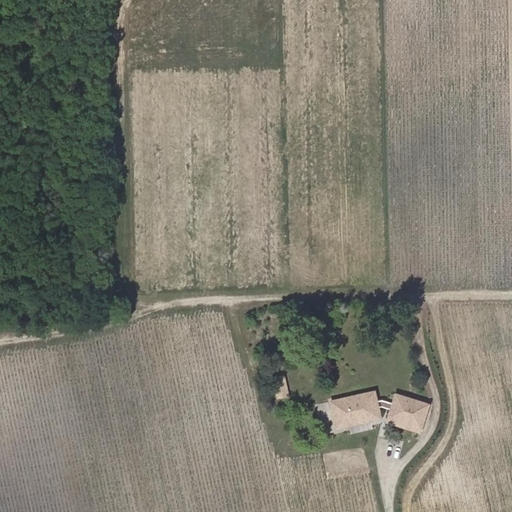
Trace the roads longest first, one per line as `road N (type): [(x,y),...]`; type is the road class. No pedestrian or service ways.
road 1 (track): [(0,338),(105,326),(179,300),(511,295)]
road 2 (track): [(123,0),(126,319)]
road 3 (track): [(389,511),(386,496),(427,435),(435,403),(416,330),(420,296)]
